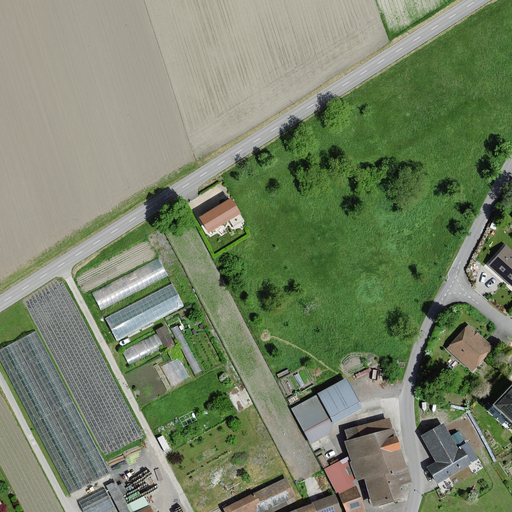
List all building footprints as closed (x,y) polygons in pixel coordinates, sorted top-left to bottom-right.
[(202,217),(210,231),(239,214),(231,200),(202,217)] [(489,265),(511,285),(511,251),(506,246),(489,265)] [(100,306),(170,277),(162,259),(93,288),(100,306)] [(117,338),(185,305),(174,282),(105,315),(117,338)] [(174,343),(164,326),(157,330),(166,347),(174,343)] [(468,326),(448,348),(472,370),(492,347),(468,326)] [(0,350),(0,360),(70,493),(110,474),(37,331),(0,350)] [(172,385),(190,375),(179,355),(161,365),(172,385)] [(347,378),(292,409),(311,445),(331,433),(334,424),(363,408),(347,378)] [(511,388),(497,405),(511,419),(511,388)] [(345,441),(349,456),(356,479),(357,480),(365,478),(373,506),(403,497),(400,485),(410,482),(390,417),(345,430),(348,440),(345,441)] [(444,424),(422,436),(437,463),(429,467),(437,481),(470,463),(462,449),(459,451),(444,424)] [(352,482),(356,479),(349,456),(325,469),(337,493),(339,494),(355,486),(352,482)] [(286,480),(225,508),(226,511),(249,511),(256,509),(257,511),(263,511),(294,498),(286,480)] [(120,511),(130,511),(115,482),(107,486),(120,511)] [(365,511),(361,497),(357,485),(355,486),(339,494),(345,507),(346,511),(365,511)] [(80,502),(85,511),(104,511),(114,507),(104,489),(80,502)] [(341,511),(335,494),(313,503),(297,510),(290,511),(341,511)]
